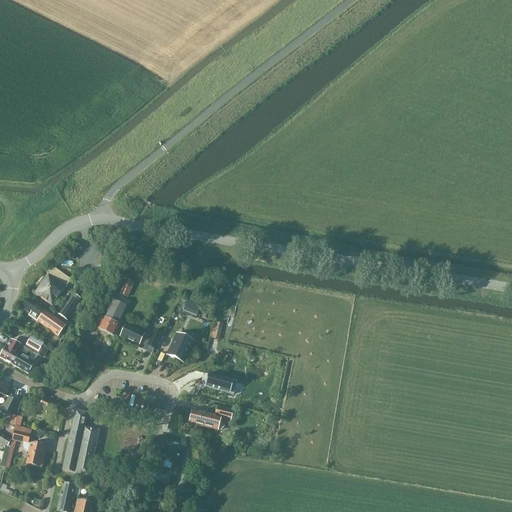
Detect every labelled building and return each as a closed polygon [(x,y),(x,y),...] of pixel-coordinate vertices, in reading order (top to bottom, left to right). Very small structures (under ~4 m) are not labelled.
[(51,306),(70,280),(52,268),(34,294),(51,306)] [(127,298),(133,284),(126,281),(119,294),(127,298)] [(66,321),(80,300),(71,294),(57,315),(66,321)] [(27,299),(20,308),(37,321),(44,312),(27,299)] [(97,329),(106,333),(114,337),(128,309),(111,301),(97,329)] [(57,337),(62,331),(66,325),(46,310),(44,312),(37,321),(36,322),(57,337)] [(222,325),(213,323),(210,338),(216,340),(216,338),(219,338),(222,325)] [(149,337),(124,326),(119,337),(138,346),(140,343),(152,349),(161,331),(153,327),(149,337)] [(176,334),(164,360),(179,367),(192,342),(176,334)] [(38,357),(40,353),(45,345),(30,337),(24,348),(30,352),(38,357)] [(15,357),(18,358),(24,348),(18,345),(14,352),(5,347),(0,355),(0,358),(11,364),(15,357)] [(45,356),(50,349),(45,345),(40,353),(45,356)] [(30,352),(24,348),(18,358),(15,357),(11,364),(28,374),(34,364),(26,359),(30,352)] [(227,356),(219,351),(214,359),(223,364),(227,356)] [(236,382),(207,375),(204,388),(232,395),(236,382)] [(0,394),(5,397),(10,387),(0,382),(0,394)] [(17,402),(13,400),(9,398),(3,410),(11,414),(17,402)] [(54,415),(59,405),(43,398),(37,412),(44,415),(46,411),(54,415)] [(214,416),(210,415),(192,410),(188,424),(216,431),(217,431),(219,431),(221,431),(223,429),(223,427),(223,425),(221,423),(219,423),(220,418),(230,421),(232,411),(217,407),(214,416)] [(75,411),(68,441),(95,447),(98,432),(83,428),(86,413),(75,411)] [(22,418),(11,415),(9,424),(20,426),(22,418)] [(25,450),(26,451),(28,451),(25,463),(41,467),(44,454),(41,453),(43,446),(31,443),(30,443),(28,442),(31,430),(15,426),(12,439),(23,442),(22,444),(23,446),(23,448),(25,450)] [(11,440),(0,433),(0,444),(7,448),(11,440)] [(160,439),(156,438),(153,437),(149,452),(156,454),(160,439)] [(89,473),(95,447),(68,441),(62,471),(74,474),(75,470),(89,473)] [(69,511),(75,487),(69,485),(62,484),(56,511),(69,511)] [(187,494),(180,492),(177,502),(184,504),(187,494)] [(74,511),(91,511),(94,504),(77,500),(74,511)]
